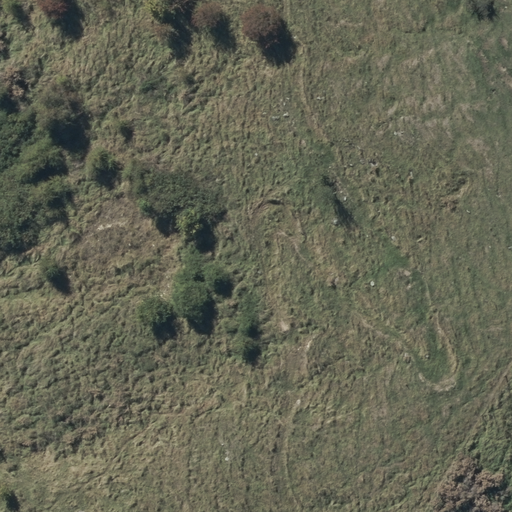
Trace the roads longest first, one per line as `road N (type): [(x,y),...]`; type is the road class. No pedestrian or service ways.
road 1 (track): [(283,0),(303,112),(384,246),(411,264),(453,353),(443,379),(419,373),(401,343),(286,229),(269,220),(259,229),(296,345),(277,483),(293,511)]
road 2 (track): [(175,511),(154,496),(78,383),(37,360),(18,376),(14,424),(38,511)]
